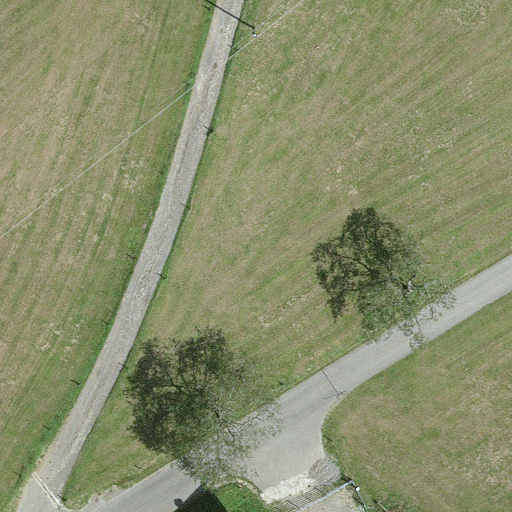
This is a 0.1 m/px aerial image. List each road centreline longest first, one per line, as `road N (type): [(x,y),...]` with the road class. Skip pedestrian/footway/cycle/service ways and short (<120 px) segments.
road 1 (track): [(36,511),(151,267),(233,0)]
road 2 (unclassified): [(118,511),(511,271)]
